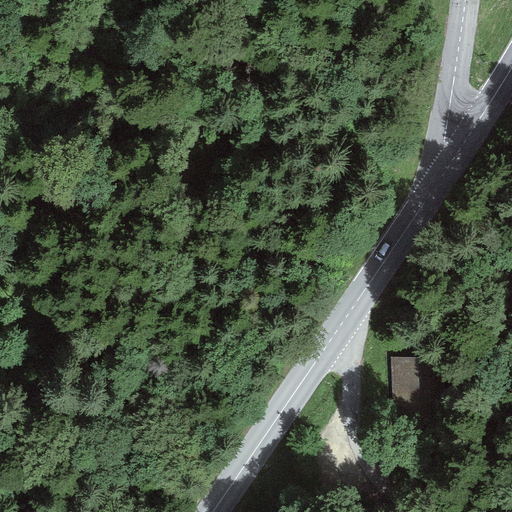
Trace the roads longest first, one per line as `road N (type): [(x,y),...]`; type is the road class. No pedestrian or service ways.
road 1 (tertiary): [(215,511),(440,168)]
road 2 (track): [(402,511),(384,492),(355,417),(355,305)]
road 3 (tertiary): [(440,168),(467,0)]
road 4 (tertiary): [(440,168),(511,58)]
